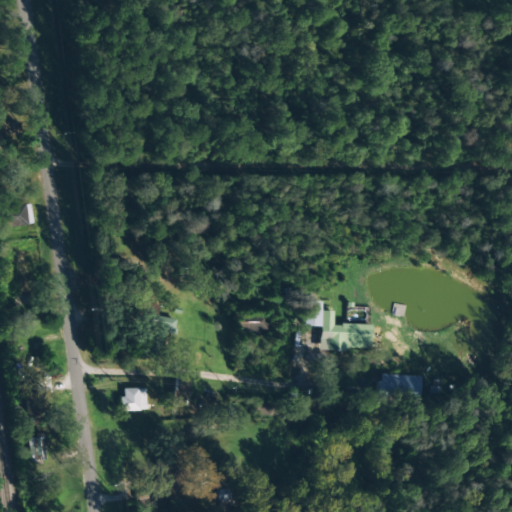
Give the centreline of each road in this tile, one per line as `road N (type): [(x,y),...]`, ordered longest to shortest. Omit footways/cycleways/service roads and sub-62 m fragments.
road 1 (residential): [(25,0),(93,511)]
road 2 (residential): [(48,156),(511,159)]
road 3 (residential): [(73,371),(107,364),(226,372)]
